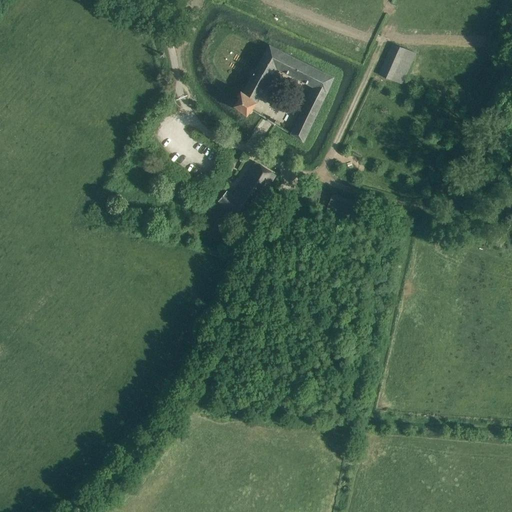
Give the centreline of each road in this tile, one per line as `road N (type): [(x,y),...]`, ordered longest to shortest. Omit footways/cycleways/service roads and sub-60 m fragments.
road 1 (unclassified): [(75,511),(172,415),(287,181),(274,160),(216,139),(192,118),(161,22),(132,0)]
road 2 (track): [(410,206),(364,419),(511,429)]
road 3 (track): [(511,54),(441,189),(422,206),(286,173)]
